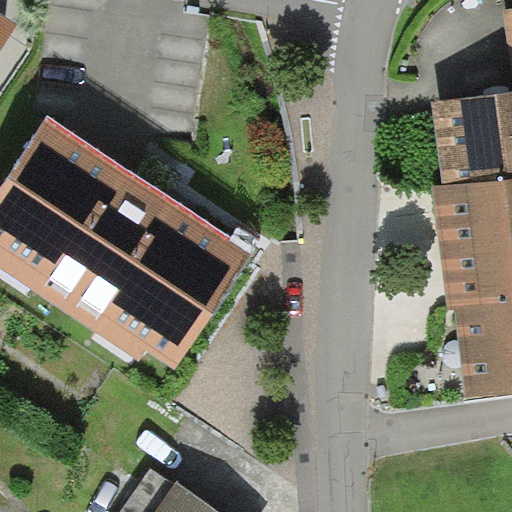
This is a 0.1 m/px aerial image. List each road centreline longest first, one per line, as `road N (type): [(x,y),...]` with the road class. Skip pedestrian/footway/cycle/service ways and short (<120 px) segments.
road 1 (residential): [(367,9),(334,299),(335,441)]
road 2 (unclassified): [(511,417),(335,441)]
